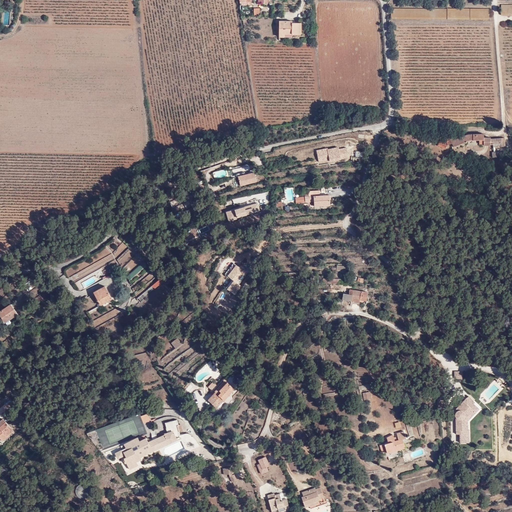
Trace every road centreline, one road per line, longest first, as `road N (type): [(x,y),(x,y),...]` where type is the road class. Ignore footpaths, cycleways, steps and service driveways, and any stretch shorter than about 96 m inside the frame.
road 1 (unclassified): [(0,276),(106,240),(166,184),(257,149),(384,126)]
road 2 (unclassified): [(418,339),(424,316),(408,278),(360,242),(351,225),(384,126)]
road 3 (unknown): [(499,0),(505,125),(464,131)]
road 4 (unknown): [(115,499),(248,456),(257,444)]
road 5 (unclassified): [(384,126),(392,107),(383,0)]
